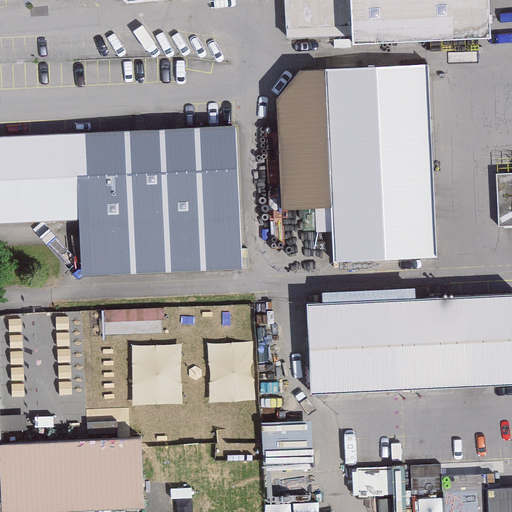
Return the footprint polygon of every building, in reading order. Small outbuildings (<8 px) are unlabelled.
[(286,0),(288,42),(361,39),(362,45),(503,40),(501,0),(286,0)] [(301,74),(280,101),(285,208),(333,206),(335,260),(440,256),(432,68),(301,74)] [(246,269),(239,128),(0,139),(0,226),(85,222),(87,277),(246,269)] [(511,171),(499,172),(500,225),(511,224),(511,171)] [(511,296),(313,306),(317,395),(511,385),(511,296)] [(145,438),(4,442),(0,322),(0,511),(39,511),(40,511),(147,508),(145,438)] [(312,422),(263,423),(264,466),(313,465),(312,422)] [(412,495),(444,494),(443,463),(354,466),(355,495),(412,493),(412,495)] [(418,497),(418,511),(511,511),(511,486),(487,488),(486,472),(445,474),(446,495),(418,497)]
